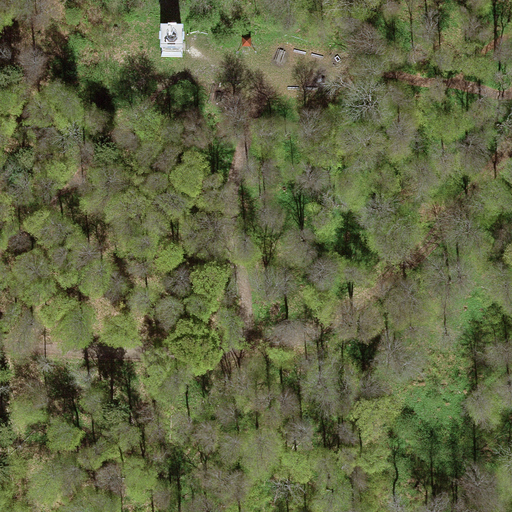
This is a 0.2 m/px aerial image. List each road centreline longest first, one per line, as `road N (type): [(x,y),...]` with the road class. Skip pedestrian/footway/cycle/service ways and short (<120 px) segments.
road 1 (track): [(262,70),(233,210),(248,297),(219,358),(0,342)]
road 2 (track): [(219,358),(262,355),(335,323),(394,279),(511,151)]
